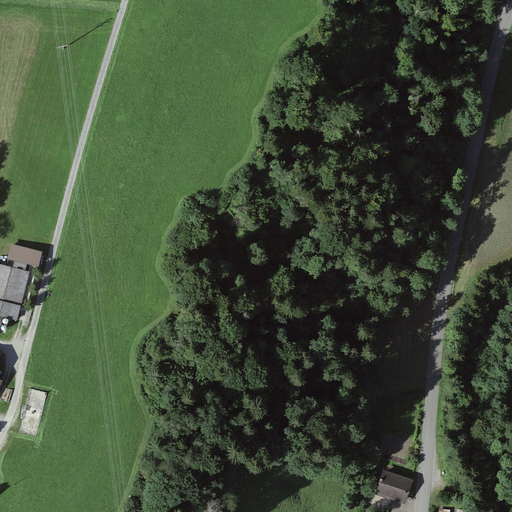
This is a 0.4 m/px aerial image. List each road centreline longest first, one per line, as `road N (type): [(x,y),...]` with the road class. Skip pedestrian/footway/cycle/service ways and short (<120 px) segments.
road 1 (unclassified): [(511,7),(492,65),(446,285),(422,511)]
road 2 (track): [(0,442),(131,0)]
